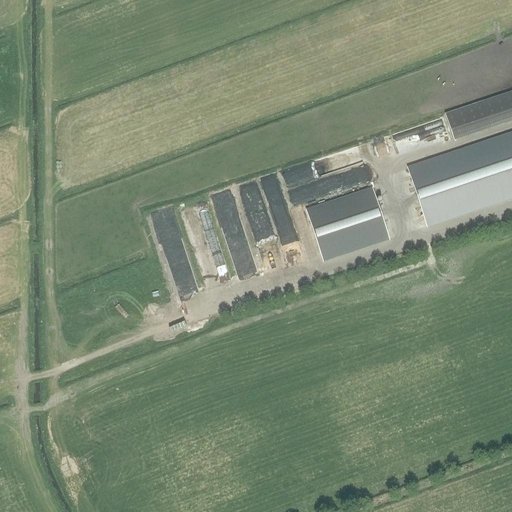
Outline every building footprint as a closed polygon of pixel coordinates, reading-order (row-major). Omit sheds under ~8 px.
[(511,91),(445,114),(454,142),(511,122),(511,91)] [(511,134),(495,140),(409,169),(422,208),(428,226),(481,208),(511,198),(511,134)] [(362,180),(372,178),(370,170),(365,172),(363,162),(349,165),(350,169),(358,167),(362,180)] [(373,191),(308,212),(324,259),(389,238),(373,191)] [(237,226),(225,226),(225,240),(245,241),(246,220),(238,219),(237,226)]
